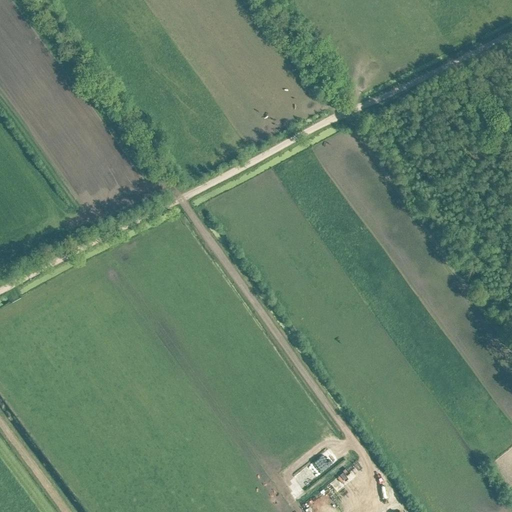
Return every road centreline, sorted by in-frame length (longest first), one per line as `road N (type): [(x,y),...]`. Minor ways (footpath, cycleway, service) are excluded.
road 1 (track): [(0,288),(511,31)]
road 2 (track): [(37,0),(177,198)]
road 3 (track): [(342,113),(262,0)]
